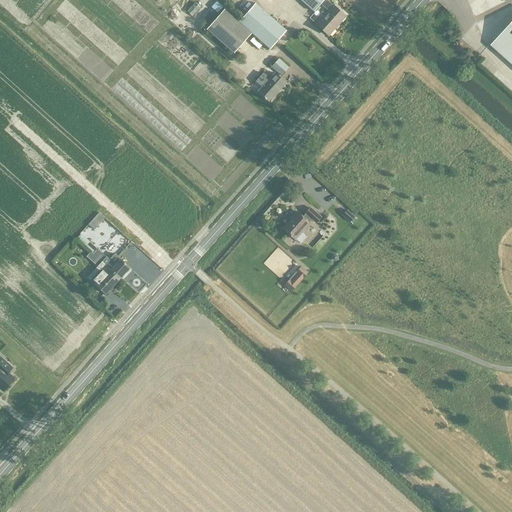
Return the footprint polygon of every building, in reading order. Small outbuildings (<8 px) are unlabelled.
[(334,6),(327,0),(302,0),(314,11),(320,4),(329,12),(318,25),(329,35),(346,16),(334,6)] [(270,48),(286,30),(257,4),(241,22),(270,48)] [(234,53),(252,33),(225,9),(208,29),(234,53)] [(511,20),(491,45),(511,64),(511,20)] [(282,76),(289,68),(279,59),(272,67),(282,76)] [(270,102),(286,84),(275,73),(258,92),(270,102)] [(317,222),(322,217),(311,207),(306,213),(307,214),(304,217),(299,212),(284,229),(295,239),(310,222),(310,221),(312,218),(317,222)] [(353,224),(357,219),(348,210),(344,215),(350,221),(353,224)] [(92,223),(87,232),(91,234),(96,225),(92,223)] [(93,254),(97,250),(81,235),(77,239),(91,252),(93,254)] [(115,254),(109,260),(97,250),(93,254),(91,252),(87,256),(98,267),(102,262),(120,278),(130,268),(115,254)] [(102,262),(98,267),(88,278),(97,286),(98,286),(105,293),(110,288),(111,289),(120,278),(102,262)] [(306,266),(299,273),(304,278),(311,270),(306,266)] [(12,367),(0,356),(0,388),(3,391),(14,378),(8,372),(12,367)]
